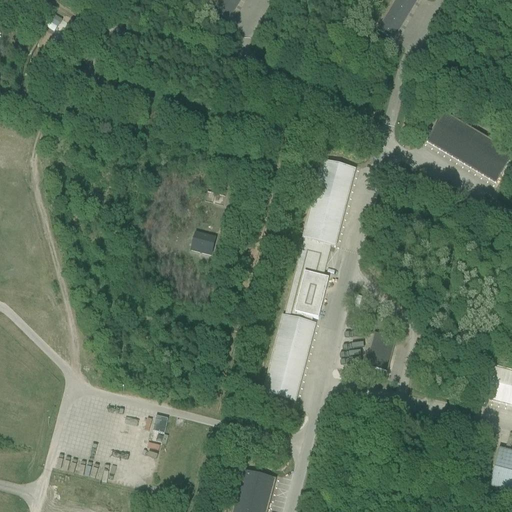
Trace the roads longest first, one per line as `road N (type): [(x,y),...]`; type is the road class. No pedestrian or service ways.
road 1 (track): [(306,447),(77,389),(0,308)]
road 2 (unknown): [(352,267),(408,327),(396,400)]
